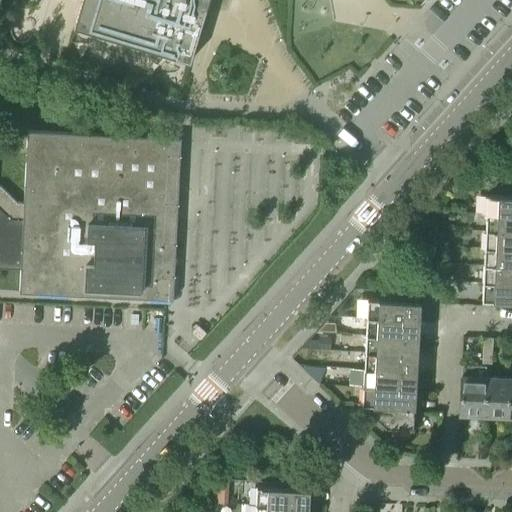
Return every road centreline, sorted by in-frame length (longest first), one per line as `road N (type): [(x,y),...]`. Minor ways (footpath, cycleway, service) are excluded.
road 1 (unclassified): [(239,360),(511,59)]
road 2 (residential): [(443,479),(448,322),(511,324)]
road 3 (unclassified): [(97,511),(239,360)]
road 4 (residential): [(345,453),(239,360)]
